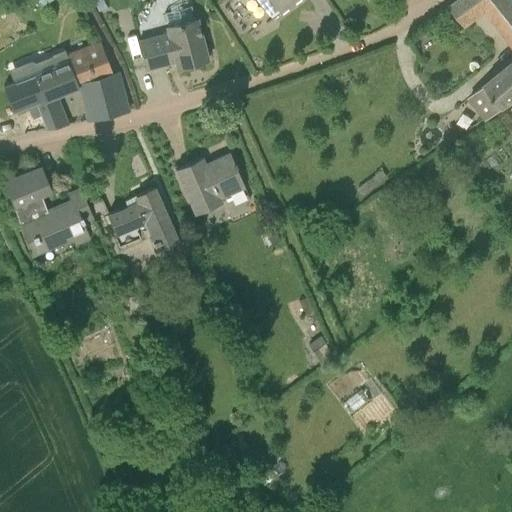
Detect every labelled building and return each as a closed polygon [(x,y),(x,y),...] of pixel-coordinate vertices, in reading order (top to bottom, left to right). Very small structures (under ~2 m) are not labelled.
[(295,0),(257,0),(269,15),(277,9),(280,12),(295,0)] [(486,7),(511,41),(511,1),(511,0),(458,0),(450,6),(464,23),(486,7)] [(196,17),(194,18),(167,24),(166,25),(169,34),(138,41),(145,68),(166,62),(166,60),(175,57),(178,68),(207,60),(202,40),(196,17)] [(66,55),(75,80),(87,76),(89,81),(111,75),(99,42),(66,55)] [(75,80),(66,55),(65,52),(64,52),(64,53),(54,57),(54,56),(48,58),(48,59),(31,65),(28,72),(15,78),(14,77),(12,78),(13,82),(3,86),(12,110),(30,104),(33,111),(30,112),(32,118),(41,114),(46,129),(67,124),(55,95),(77,86),(75,80)] [(471,95),(483,110),(487,116),(500,105),(501,106),(511,97),(511,62),(485,84),(471,95)] [(89,81),(79,83),(88,120),(128,110),(119,74),(111,75),(89,81)] [(202,156),(175,168),(195,214),(222,202),(220,198),(245,187),(229,152),(205,163),(202,156)] [(41,211),(38,202),(36,197),(50,191),(40,167),(5,182),(18,215),(34,254),(73,237),(75,243),(89,238),(82,222),(93,218),(80,186),(69,191),(72,198),(41,211)] [(362,196),(376,185),(371,178),(356,188),(362,196)] [(138,201),(107,215),(115,232),(146,218),(160,251),(178,243),(153,186),(135,194),(138,201)] [(273,227),(262,231),(268,245),(279,241),(273,227)] [(142,291),(127,298),(136,321),(153,314),(142,291)] [(306,297),(299,300),(304,313),(311,310),(306,297)] [(320,336),(308,344),(322,364),(333,356),(320,336)] [(210,453),(199,428),(191,432),(195,442),(190,444),(197,459),(210,453)] [(163,441),(172,461),(188,454),(179,434),(163,441)] [(223,442),(238,472),(247,468),(239,450),(247,447),(241,434),(223,442)]
